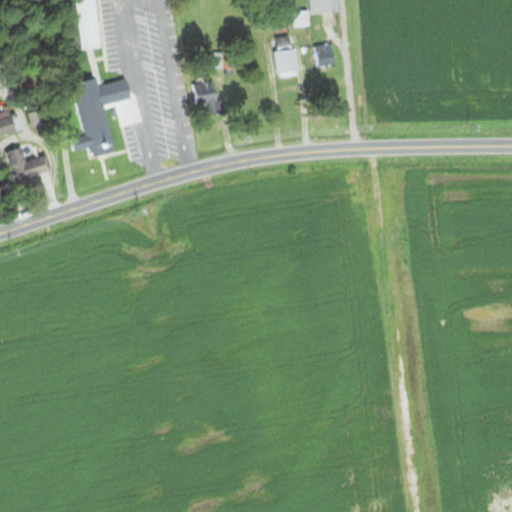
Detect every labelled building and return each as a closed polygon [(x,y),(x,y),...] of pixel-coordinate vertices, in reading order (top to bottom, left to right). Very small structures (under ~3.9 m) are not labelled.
[(98,104),(124,99),(120,79),(95,84),(88,47),(94,45),(85,0),(62,0),(78,79),(67,81),(81,156),(107,151),(98,104)] [(333,12),(332,0),(304,0),(305,12),(333,12)] [(269,36),(269,73),(289,73),(289,36),(269,36)] [(312,65),(329,62),(324,42),(308,46),(312,65)] [(193,113),(214,110),(209,79),(188,82),(193,113)] [(159,85),(165,112),(183,109),(177,81),(159,85)] [(0,133),(11,129),(5,113),(0,115),(0,133)] [(0,153),(8,181),(45,170),(40,153),(20,158),(17,145),(0,149),(0,153)]
